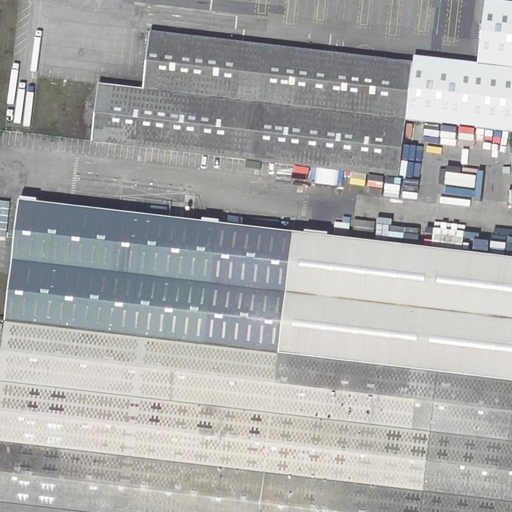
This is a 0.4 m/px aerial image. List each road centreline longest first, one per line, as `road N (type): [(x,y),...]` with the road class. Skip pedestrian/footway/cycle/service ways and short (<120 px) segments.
road 1 (unknown): [(0,163),(434,214)]
road 2 (unknown): [(96,5),(412,39),(439,32),(460,16),(465,0)]
road 3 (unknown): [(434,214),(439,169),(473,160),(494,172),(500,222)]
